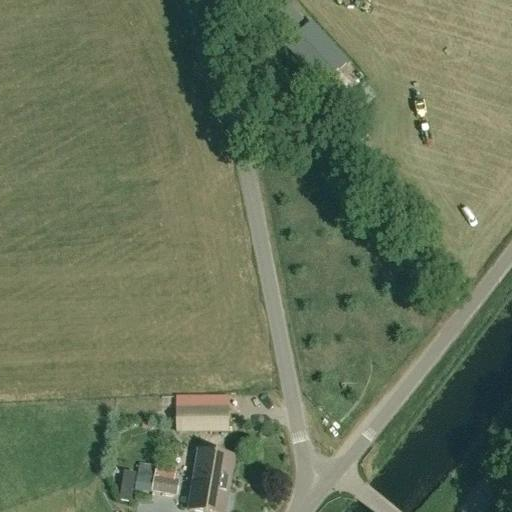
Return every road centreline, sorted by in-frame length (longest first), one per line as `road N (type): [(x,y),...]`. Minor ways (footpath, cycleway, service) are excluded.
road 1 (unclassified): [(332,473),(298,439),(243,163),(186,0)]
road 2 (unclassified): [(332,473),(511,254)]
